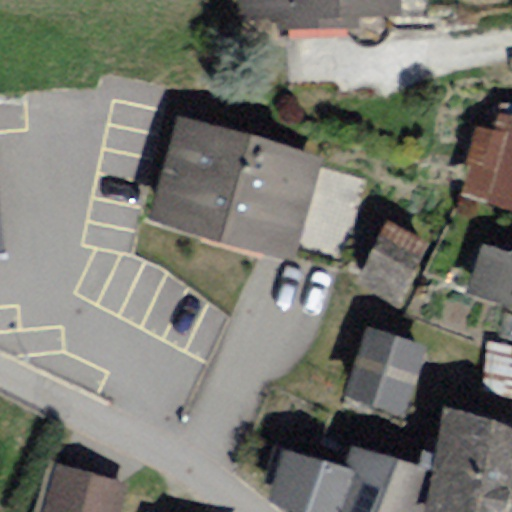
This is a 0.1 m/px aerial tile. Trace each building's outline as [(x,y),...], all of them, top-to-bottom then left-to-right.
[(412,0),(240,0),(241,30),(412,30),(412,0)] [(484,130),(466,203),(511,213),(511,107),(507,108),(504,120),(501,135),(484,130)] [(331,163),(183,121),(155,221),(340,276),(374,193),(326,178),(331,163)] [(16,133),(0,134),(0,266),(27,265),(16,133)] [(436,244),(397,227),(369,292),(408,308),(436,244)] [(511,252),(490,248),(476,294),(511,305),(511,252)] [(373,328),(345,412),(412,434),(440,350),(373,328)] [(511,347),(490,347),(488,400),(511,401),(511,347)] [(511,511),(511,422),(450,411),(439,469),(431,511),(511,511)] [(431,511),(439,469),(365,449),(342,511),(431,511)] [(66,464),(53,511),(132,511),(140,483),(66,464)]
